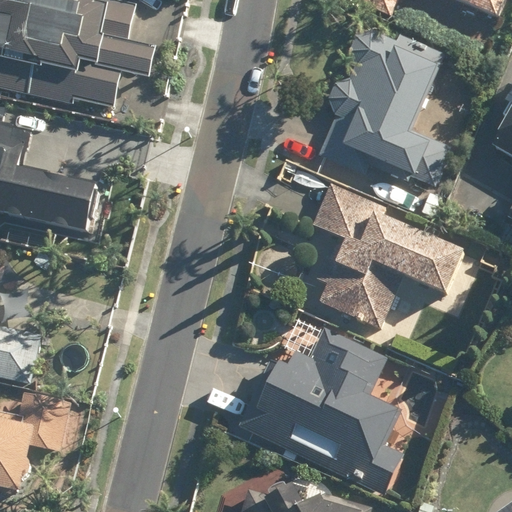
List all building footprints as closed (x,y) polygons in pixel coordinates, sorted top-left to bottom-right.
[(0,0),(0,94),(74,110),(75,105),(115,113),(122,79),(149,85),(155,53),(128,47),(138,2),(129,0),(0,0)] [(351,0),(351,2),(391,20),(399,0),(441,0),(493,23),(503,0),(351,0)] [(345,86),(334,81),(324,104),(336,110),(314,158),(362,180),(368,167),(410,186),(427,148),(405,138),(442,56),(400,37),(396,45),(358,28),(345,58),(355,63),(345,86)] [(511,91),(483,152),(511,165),(511,208),(500,234),(511,239),(511,91)] [(32,139),(0,133),(0,224),(92,242),(102,192),(25,178),(32,139)] [(318,305),(380,333),(401,284),(440,301),(460,255),(382,220),(387,209),(330,183),(309,231),(333,242),(314,286),(325,291),(318,305)] [(0,381),(28,387),(37,335),(0,327),(0,381)] [(309,363),(291,355),(286,369),(274,364),(243,437),(388,498),(407,452),(394,447),(409,414),(372,398),(388,360),(322,332),(309,363)] [(0,498),(23,503),(32,454),(61,459),(70,405),(21,397),(20,402),(0,398),(0,498)] [(347,511),(273,482),(268,497),(251,490),(242,511),(347,511)]
